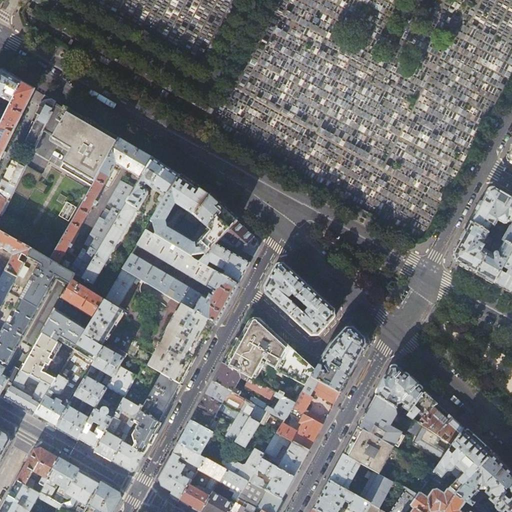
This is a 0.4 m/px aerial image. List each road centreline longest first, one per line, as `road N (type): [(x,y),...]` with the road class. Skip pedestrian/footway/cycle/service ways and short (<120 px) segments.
road 1 (secondary): [(220,165),(0,43)]
road 2 (residential): [(249,290),(139,490)]
road 3 (residential): [(294,511),(395,330)]
road 4 (secondary): [(395,330),(511,439)]
road 5 (residential): [(249,290),(314,347),(361,298)]
road 6 (secondary): [(424,279),(295,206)]
road 7 (residential): [(424,279),(485,165)]
road 8 (residential): [(32,429),(139,490)]
